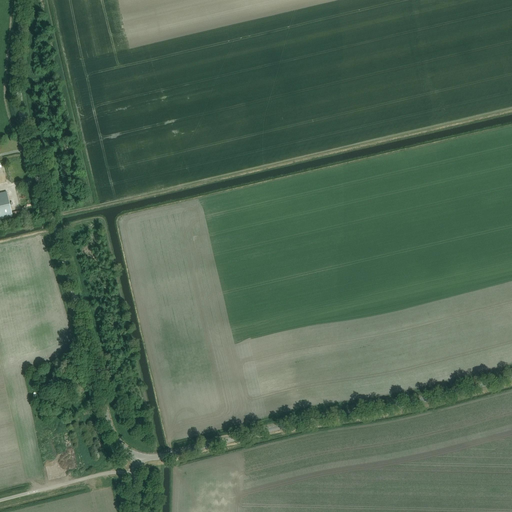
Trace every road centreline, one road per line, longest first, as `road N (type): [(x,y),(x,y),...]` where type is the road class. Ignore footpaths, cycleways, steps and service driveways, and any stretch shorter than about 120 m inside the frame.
road 1 (tertiary): [(142,457),(110,433),(22,119),(24,0)]
road 2 (tertiary): [(511,376),(142,457)]
road 3 (unclassified): [(0,499),(132,472)]
